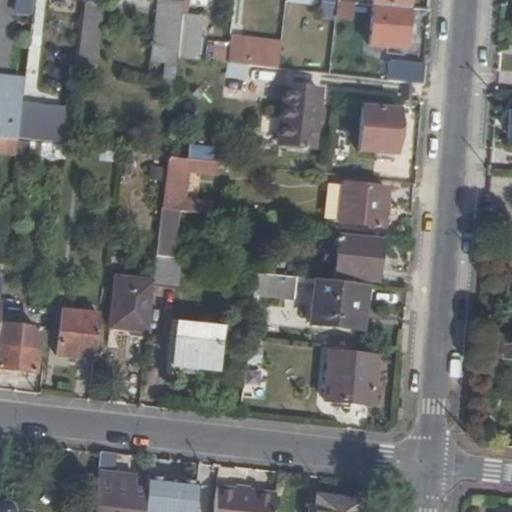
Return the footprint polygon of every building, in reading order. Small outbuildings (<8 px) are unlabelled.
[(16,0),(15,16),(34,17),(34,0),(16,0)] [(340,1),(340,0),(326,0),(325,20),(338,21),(340,1)] [(412,0),(374,0),(374,4),(412,8),(412,0)] [(165,86),(176,88),(179,57),(184,16),(185,5),(159,2),(153,57),(167,59),(165,86)] [(408,47),(412,8),(374,4),(370,45),(408,47)] [(85,5),(77,76),(95,78),(103,7),(85,5)] [(184,16),(179,57),(197,58),(201,17),(184,16)] [(285,44),(232,39),(229,65),(282,71),(285,44)] [(213,45),(212,63),(227,63),(228,46),(213,45)] [(390,82),(426,86),(428,66),(393,62),(390,82)] [(25,77),(0,74),(0,137),(19,140),(25,77)] [(315,148),(321,92),(285,88),(280,144),(315,148)] [(363,111),(358,154),(395,158),(397,141),(402,142),(403,133),(398,133),(400,115),(363,111)] [(0,152),(17,154),(19,140),(0,137),(0,152)] [(19,140),(17,154),(68,160),(69,146),(19,140)] [(190,147),(189,159),(217,162),(219,150),(190,147)] [(511,153),(494,153),(492,170),(511,170),(511,153)] [(215,178),(217,162),(189,159),(187,174),(215,178)] [(390,207),(392,190),(349,185),(345,220),(387,224),(388,214),(401,216),(401,208),(390,207)] [(198,216),(212,217),(213,206),(199,205),(198,216)] [(157,258),(174,259),(179,214),(162,212),(157,258)] [(381,266),(384,242),(342,237),(341,250),(327,249),(326,261),(338,263),(337,277),(380,281),(381,273),(400,275),(401,267),(381,266)] [(174,259),(157,258),(155,281),(155,283),(180,286),(183,260),(174,259)] [(253,268),(230,265),(230,282),(252,284),(253,268)] [(257,271),(254,293),(298,296),(300,276),(257,271)] [(112,324),(149,329),(155,283),(155,281),(117,276),(112,324)] [(368,303),(370,284),(318,278),(313,325),(358,330),(359,328),(361,302),(368,303)] [(364,328),(368,303),(361,302),(359,328),(364,328)] [(59,355),(96,359),(101,313),(65,310),(59,355)] [(219,329),(219,323),(208,322),(207,327),(181,324),(177,364),(189,366),(188,375),(200,376),(201,368),(218,368),(222,329),(219,329)] [(0,374),(9,376),(10,370),(34,372),(39,329),(0,324),(0,374)] [(374,404),(379,357),(333,352),(327,400),(374,404)] [(477,362),(475,379),(501,381),(503,364),(477,362)] [(245,396),(265,397),(266,370),(246,369),(245,396)] [(117,476),(119,453),(102,451),(100,474),(117,476)] [(119,489),(120,477),(117,476),(100,474),(98,486),(119,489)] [(166,478),(149,476),(148,493),(145,511),(162,511),(166,482),(166,478)] [(145,511),(148,493),(137,492),(138,479),(120,477),(119,489),(98,486),(95,511),(145,511)] [(195,511),(199,482),(177,480),(177,484),(166,482),(162,511),(195,511)] [(277,511),(280,495),(254,492),(238,491),(220,489),(217,511),(277,511)] [(361,511),(362,511),(363,501),(320,497),(318,511),(361,511)]
